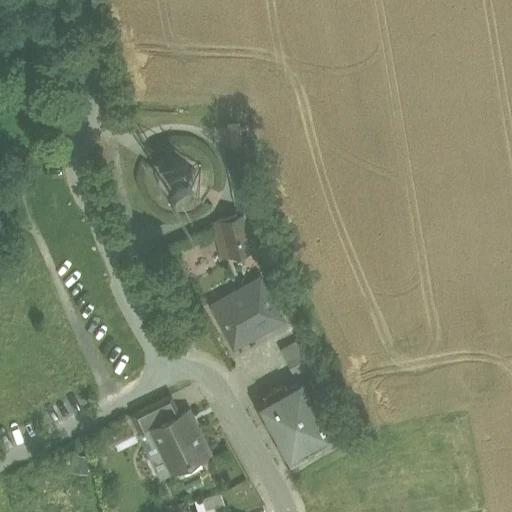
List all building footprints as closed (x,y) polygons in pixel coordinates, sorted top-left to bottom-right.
[(218,190),(220,175),(217,160),(208,147),(195,139),(180,136),(165,139),(153,148),(145,161),(142,176),(145,191),(154,204),(167,212),(182,215),(197,212),(210,203),(218,190)] [(246,210),(217,217),(226,251),(254,244),(246,210)] [(262,265),(207,296),(233,342),(288,311),(262,265)] [(303,378),(291,385),(290,383),(288,384),(285,378),(270,386),(273,393),(258,400),(289,457),(332,434),(303,378)] [(169,393),(137,409),(146,427),(151,424),(178,411),(169,393)] [(178,411),(151,424),(170,462),(173,467),(208,449),(187,406),(178,411)] [(170,462),(151,424),(146,427),(140,429),(159,467),(170,462)] [(89,453),(75,451),(72,468),(86,471),(89,453)]
